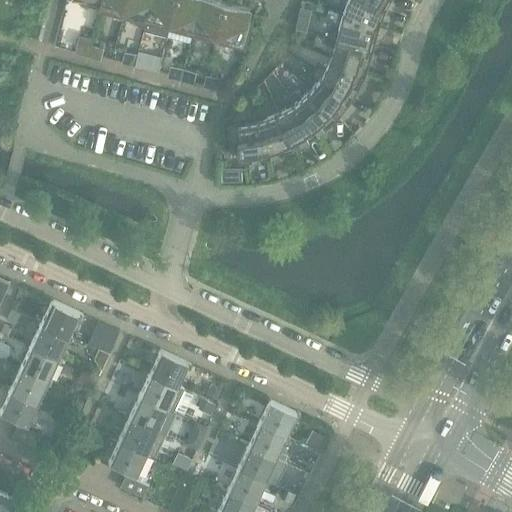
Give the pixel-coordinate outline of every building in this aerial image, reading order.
[(124,14),(127,0),(102,0),(100,8),(124,14)] [(147,20),(152,0),(127,0),(124,14),(147,20)] [(168,37),(170,26),(177,0),(152,0),(147,20),(144,31),(168,37)] [(194,32),(202,0),(177,0),(170,26),(194,32)] [(202,0),(194,32),(217,38),(226,2),(218,0),(202,0)] [(388,5),(378,0),(349,0),(344,13),(381,25),(388,5)] [(226,2),(217,38),(247,46),(255,17),(249,16),(251,8),(226,2)] [(309,28),(312,6),(302,5),(299,26),(309,28)] [(381,25),(344,13),(340,29),(331,27),(328,36),(375,46),(381,25)] [(375,46),(328,36),(326,44),(335,46),(331,57),(367,72),(375,46)] [(76,52),(88,55),(91,45),(79,42),(76,52)] [(101,58),(101,56),(103,48),(91,45),(88,55),(101,58)] [(123,62),(136,65),(138,55),(126,52),(123,62)] [(148,68),(151,58),(138,55),(136,65),(148,68)] [(355,95),(367,72),(331,57),(331,58),(326,68),(318,63),(315,69),(355,95)] [(169,76),(181,79),(184,69),(172,66),(169,76)] [(194,83),(194,82),(196,72),(184,69),(181,79),(194,83)] [(338,117),(355,95),(315,69),(310,75),(318,81),(311,89),(310,90),(338,117)] [(207,75),(205,85),(204,85),(217,89),(220,79),(207,75)] [(318,134),(338,117),(310,90),(302,97),(295,91),(290,95),(318,134)] [(294,147),(318,134),(290,95),(284,98),(289,107),(279,112),(294,147)] [(269,156),(294,147),(279,112),(278,113),(268,116),(265,107),(258,110),(269,156)] [(242,160),(269,156),(258,110),(251,111),(252,120),(228,123),(232,140),(241,138),(242,160)] [(51,299),(41,322),(68,334),(79,312),(51,299)] [(111,351),(120,329),(99,320),(90,342),(111,351)] [(41,322),(30,344),(58,357),(68,334),(41,322)] [(20,367),(48,379),(58,357),(30,344),(20,367)] [(160,350),(149,372),(177,385),(187,362),(160,350)] [(20,367),(10,389),(37,402),(48,379),(20,367)] [(149,372),(139,394),(167,407),(177,385),(149,372)] [(27,424),(37,402),(10,389),(0,410),(0,411),(20,421),(18,424),(16,423),(10,435),(35,446),(40,435),(23,427),(25,423),(27,424)] [(129,417),(156,430),(167,407),(139,394),(129,417)] [(268,400),(258,422),(285,435),(296,412),(268,400)] [(129,417),(119,439),(146,451),(156,430),(129,417)] [(195,419),(186,445),(199,450),(209,424),(195,419)] [(258,422),(247,445),(275,457),(285,435),(258,422)] [(231,457),(239,440),(220,431),(212,448),(231,457)] [(136,474),(146,451),(119,439),(108,462),(128,471),(126,475),(124,474),(119,485),(143,496),(148,485),(132,477),(133,473),(136,474)] [(247,445),(237,467),(265,480),(275,457),(247,445)] [(237,467),(227,489),(255,501),(265,480),(237,467)] [(249,511),(255,501),(227,489),(216,511),(249,511)] [(0,511),(10,511),(17,499),(0,491),(0,511)]
